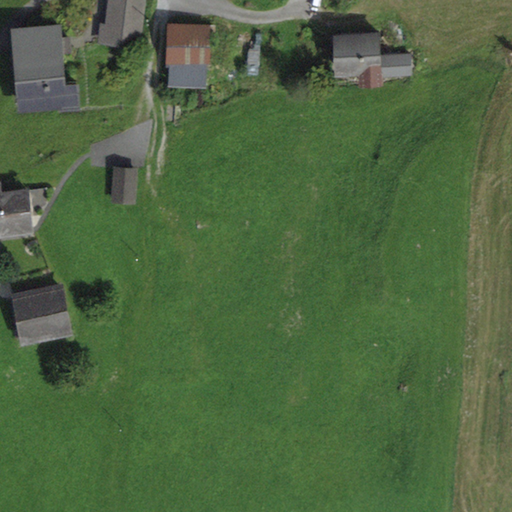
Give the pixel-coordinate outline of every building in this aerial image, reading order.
[(143,0),(110,0),(107,24),(140,28),(143,0)] [(100,38),(138,43),(140,28),(107,24),(102,23),(100,38)] [(205,85),(209,26),(171,24),(169,62),(174,62),(172,83),(205,85)] [(60,28),(17,31),(18,44),(22,104),(65,101),(66,107),(78,106),(76,82),(70,82),(64,82),(62,52),(61,38),(60,28)] [(380,82),(380,74),(411,72),(410,54),(381,56),(380,33),(338,35),(339,71),(362,70),(362,83),(380,82)] [(61,38),(62,52),(70,51),(69,38),(61,38)] [(133,201),(135,169),(116,168),(114,200),(133,201)] [(0,231),(32,227),(28,191),(0,194),(0,231)] [(69,329),(61,287),(15,295),(23,337),(69,329)] [(278,336),(271,385),(311,391),(318,342),(278,336)]
